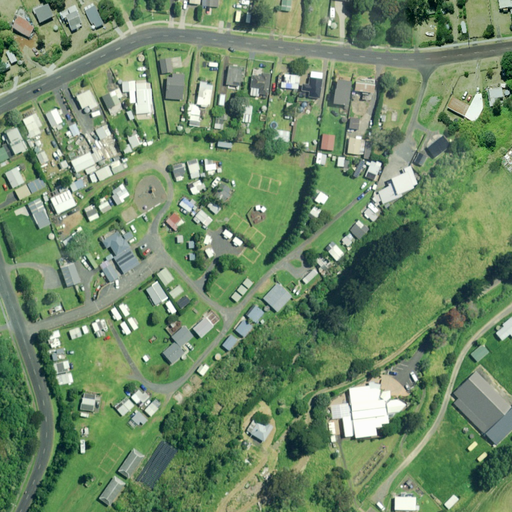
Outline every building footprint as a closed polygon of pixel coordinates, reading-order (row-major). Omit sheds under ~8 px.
[(291,0),(282,0),(281,11),(290,12),(291,0)] [(511,9),(511,0),(499,0),(501,11),(511,9)] [(53,19),(47,6),(33,13),(39,26),(53,19)] [(103,26),(93,6),(84,11),(94,31),(103,26)] [(83,28),(74,10),(59,17),(62,22),(66,21),(71,33),(83,28)] [(35,29),(18,20),(12,31),(29,40),(35,29)] [(17,63),(11,50),(5,53),(11,66),(17,63)] [(172,72),(170,58),(159,60),(162,74),(172,72)] [(242,66),(229,64),(226,85),(240,87),(242,66)] [(1,69),(4,73),(11,69),(8,65),(1,69)] [(282,80),(281,85),(297,87),(298,74),(284,73),(284,80),(282,80)] [(271,75),(261,74),(261,77),(251,76),(250,89),(258,89),(258,95),(269,95),(271,75)] [(182,100),(183,75),(167,75),(166,99),(182,100)] [(321,79),(310,78),(309,86),(302,85),(302,91),(309,92),(308,98),(318,99),(321,79)] [(373,94),(375,81),(356,79),(354,91),(373,94)] [(350,81),(336,80),(335,89),(334,89),(333,104),(348,106),(350,81)] [(197,104),(201,105),(201,107),(207,108),(207,106),(209,106),(211,86),(206,86),(207,83),(200,82),(197,104)] [(150,83),(135,84),(137,106),(135,106),(136,114),(151,113),(151,110),(155,110),(154,101),(151,101),(150,83)] [(451,91),(444,102),(471,117),(484,94),(474,88),(468,100),(451,91)] [(102,97),(108,110),(111,115),(123,109),(120,104),(118,99),(123,97),(119,89),(102,97)] [(504,99),(503,90),(488,93),(491,108),(497,107),(496,101),(504,99)] [(97,106),(90,91),(76,97),(82,109),(89,106),(90,109),(97,106)] [(225,95),(219,94),(217,106),(223,107),(225,95)] [(200,107),(188,105),(187,120),(190,121),(189,126),(199,127),(200,122),(199,122),(200,107)] [(63,122),(56,109),(45,114),(54,132),(63,128),(60,123),(63,122)] [(42,126),(36,114),(23,120),(35,146),(39,144),(36,136),(41,133),(38,128),(42,126)] [(227,120),(227,117),(216,116),(215,129),(224,129),(224,120),(227,120)] [(80,134),(75,124),(69,127),(72,134),(68,136),(70,139),(80,134)] [(121,154),(106,125),(95,130),(108,156),(113,154),(114,157),(121,154)] [(22,140),(16,127),(5,133),(9,139),(7,140),(15,155),(25,150),(21,141),(22,140)] [(441,129),(424,141),(432,153),(449,140),(441,129)] [(334,135),(322,134),(321,150),(333,151),(334,135)] [(141,144),(136,135),(127,139),(132,149),(141,144)] [(361,137),(357,137),(357,139),(349,139),(347,154),(360,155),(360,151),(365,152),(366,141),(361,140),(361,137)] [(132,152),(128,145),(122,148),(125,155),(132,152)] [(0,162),(9,159),(4,147),(0,149),(0,162)] [(103,159),(99,151),(93,154),(97,162),(103,159)] [(48,161),(44,152),(37,156),(41,164),(48,161)] [(95,164),(90,153),(71,162),(76,173),(95,164)] [(428,157),(419,153),(415,162),(423,167),(428,157)] [(220,162),(205,160),(207,175),(222,173),(220,162)] [(366,165),(369,166),(365,177),(375,181),(381,164),(371,161),(368,160),(366,165)] [(124,170),(119,161),(95,172),(100,181),(124,170)] [(413,161),(390,172),(395,182),(375,191),(382,207),(407,196),(405,192),(424,184),(413,161)] [(186,179),(182,164),(172,167),(176,182),(186,179)] [(200,177),(197,164),(188,166),(192,179),(200,177)] [(96,171),(95,166),(85,170),(87,175),(89,174),(92,180),(97,178),(94,172),(96,171)] [(24,183),(16,168),(5,174),(13,189),(24,183)] [(46,187),(41,178),(28,185),(32,194),(46,187)] [(84,187),(81,180),(69,185),(73,192),(84,187)] [(204,190),(200,180),(193,184),(195,187),(190,189),(193,195),(204,190)] [(232,193),(222,184),(213,194),(223,203),(232,193)] [(31,195),(26,185),(15,191),(20,200),(31,195)] [(125,198),(120,190),(111,195),(116,203),(125,198)] [(111,209),(108,202),(105,197),(98,201),(100,206),(98,207),(102,214),(111,209)] [(45,210),(40,198),(27,204),(34,217),(32,218),(35,225),(37,224),(40,229),(51,224),(44,210),(45,210)] [(194,206),(184,198),(179,205),(189,213),(194,206)] [(221,209),(213,202),(208,207),(216,215),(221,209)] [(99,218),(93,205),(84,209),(90,222),(99,218)] [(378,211),(371,205),(364,213),(371,219),(378,211)] [(322,211),(315,206),(308,216),(315,221),(322,211)] [(135,216),(130,208),(122,213),(127,221),(135,216)] [(212,221),(201,210),(192,219),(198,225),(201,222),(207,227),(212,221)] [(184,223),(174,213),(166,222),(176,231),(184,223)] [(370,231),(360,221),(350,231),(360,240),(370,231)] [(101,236),(122,270),(139,259),(118,226),(101,236)] [(357,241),(350,234),(342,241),(348,247),(353,243),(354,244),(357,241)] [(345,255),(333,242),(326,249),(338,262),(345,255)] [(328,261),(322,255),(316,261),(322,267),(328,261)] [(118,273),(108,259),(99,265),(108,279),(118,273)] [(80,283),(73,264),(60,268),(67,288),(80,283)] [(173,280),(165,269),(157,275),(165,286),(173,280)] [(319,273),(315,269),(303,280),(307,284),(319,273)] [(288,291),(275,278),(261,292),(274,305),(288,291)] [(183,292),(179,286),(169,293),(174,299),(183,292)] [(190,302),(186,297),(177,304),(181,309),(190,302)] [(264,313),(256,306),(248,316),(256,323),(264,313)] [(511,331),(511,307),(492,325),(503,339),(511,331)] [(202,311),(189,321),(197,331),(210,320),(202,311)] [(253,326),(244,319),(235,330),(245,337),(253,326)] [(182,320),(169,330),(178,341),(191,330),(182,320)] [(238,341),(231,335),(223,346),(230,352),(238,341)] [(158,347),(168,358),(180,347),(170,336),(158,347)] [(489,352),(482,345),(471,355),(477,362),(489,352)] [(210,368),(206,365),(200,373),(204,376),(210,368)] [(511,398),(508,402),(473,366),(450,389),(454,393),(449,397),(493,442),(511,423),(511,398)] [(202,382),(197,377),(192,382),(198,387),(202,382)] [(381,381),(346,386),(353,434),(372,434),(371,424),(387,421),(386,411),(404,408),(406,402),(385,393),(381,381)] [(194,390),(188,385),(184,390),(189,395),(194,390)] [(143,395),(138,390),(132,397),(139,404),(141,401),(143,403),(149,397),(144,393),(143,395)] [(94,412),(96,395),(83,393),(81,410),(94,412)] [(185,398),(180,393),(175,398),(181,403),(185,398)] [(129,400),(123,405),(121,403),(115,408),(118,411),(123,416),(134,406),(129,400)] [(159,409),(152,403),(145,411),(151,417),(159,409)] [(147,421),(139,412),(131,419),(137,425),(140,422),(143,425),(147,421)] [(268,430),(252,420),(245,431),(261,441),(268,430)] [(464,486),(458,492),(462,496),(468,491),(464,486)] [(459,500),(454,495),(444,505),(449,510),(459,500)] [(415,498),(395,497),(394,510),(399,511),(398,511),(406,511),(407,511),(415,511),(415,498)]
